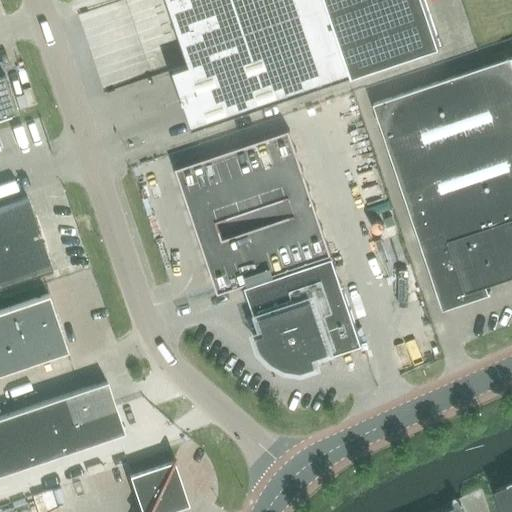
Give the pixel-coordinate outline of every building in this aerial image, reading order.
[(192,130),(441,46),(425,0),(189,0),(209,58),(172,70),(192,130)] [(511,276),(511,56),(374,103),(443,309),(471,300),(468,291),(511,276)] [(0,76),(0,117),(18,111),(5,75),(0,76)] [(245,284),(256,318),(260,317),(265,331),(255,334),(261,349),(272,361),(287,368),(303,370),(318,365),(315,356),(329,351),(330,355),(362,344),(333,257),(290,129),(176,168),(218,293),(245,284)] [(0,285),(51,269),(27,196),(0,205),(0,285)] [(0,373),(67,351),(48,294),(0,310),(0,373)] [(0,473),(124,432),(106,381),(0,416),(0,473)] [(132,476),(144,511),(157,511),(186,503),(173,464),(175,459),(173,458),(171,463),(132,476)] [(511,511),(511,482),(495,490),(502,511),(511,511)]
